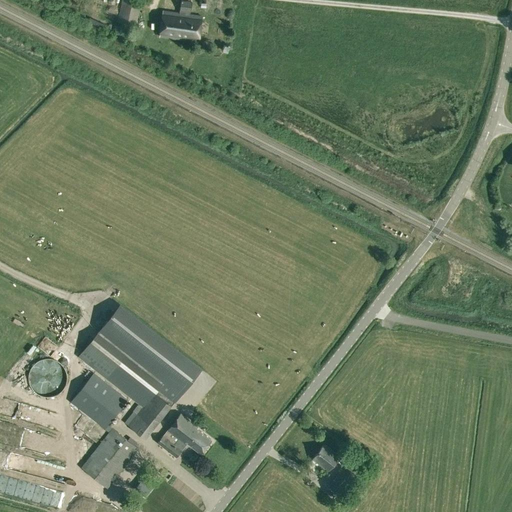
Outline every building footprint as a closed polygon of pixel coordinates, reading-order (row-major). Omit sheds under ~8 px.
[(121,0),(116,22),(135,27),(141,0),(121,0)] [(189,15),(191,2),(181,1),(179,13),(163,11),(159,37),(198,42),(201,17),(189,15)] [(79,357),(106,378),(142,406),(127,425),(146,439),(172,406),(201,370),(120,305),(106,323),(79,357)] [(59,343),(51,354),(61,361),(69,350),(59,343)] [(34,364),(31,367),(30,370),(29,373),(28,377),(29,381),(29,384),(31,388),(33,391),(36,393),(41,396),(45,397),(48,397),(51,397),(55,395),(59,393),(63,389),(65,386),(66,383),(67,381),(67,377),(66,372),(64,368),(61,365),(58,362),(54,360),(51,359),(47,359),(43,359),(40,360),(36,362),(34,364)] [(13,362),(3,372),(8,377),(18,368),(13,362)] [(70,402),(104,429),(108,424),(128,399),(93,372),(70,402)] [(186,394),(193,398),(204,381),(198,376),(186,394)] [(187,442),(200,453),(211,439),(198,429),(199,427),(181,413),(157,442),(176,457),(187,442)] [(139,448),(112,427),(108,432),(81,467),(107,488),(139,448)] [(324,444),(313,459),(327,470),(339,456),(324,444)] [(42,457),(62,460),(63,455),(43,452),(42,457)] [(354,474),(344,466),(328,486),(338,494),(354,474)]
